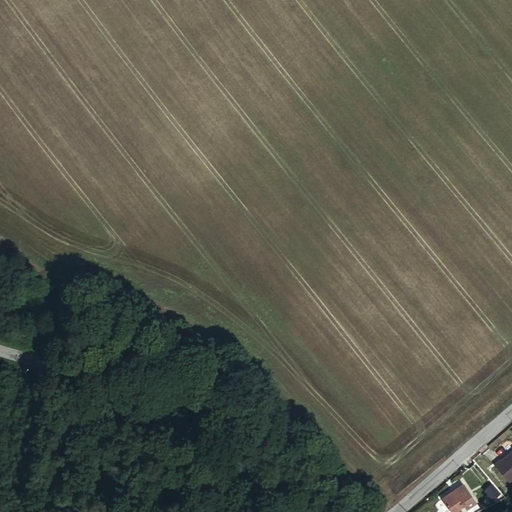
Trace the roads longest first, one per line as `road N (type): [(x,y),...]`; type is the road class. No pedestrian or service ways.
road 1 (unclassified): [(318,511),(281,497),(108,379),(0,348)]
road 2 (unclassified): [(511,406),(371,511)]
road 3 (track): [(50,363),(7,511)]
